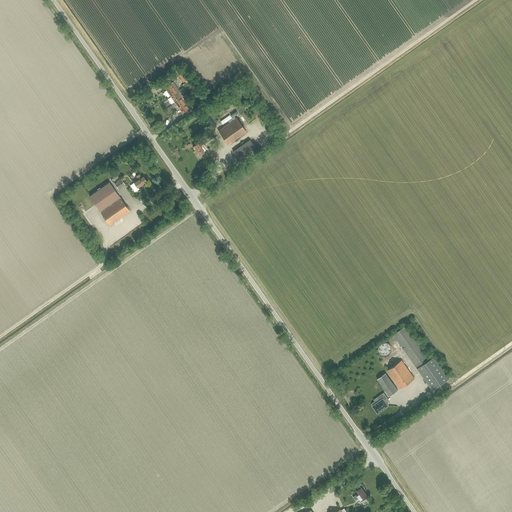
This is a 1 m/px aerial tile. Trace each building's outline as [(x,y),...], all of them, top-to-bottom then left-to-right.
[(182,73),(178,76),(183,82),(187,79),(182,73)] [(179,91),(176,87),(173,82),(170,83),(164,88),(166,90),(166,91),(170,96),(179,91)] [(195,82),(191,84),(195,91),(199,88),(195,82)] [(183,96),(179,91),(170,96),(175,102),(183,96)] [(183,96),(175,102),(182,113),(188,108),(185,104),(183,100),(187,97),(186,95),(183,96)] [(236,118),(218,131),(228,145),(246,132),(236,118)] [(240,162),(242,160),(257,150),(250,139),(233,151),(240,162)] [(198,143),(193,146),(199,155),(204,152),(201,147),(204,145),(202,142),(199,144),(198,143)] [(137,188),(146,181),(143,176),(141,177),(139,174),(136,176),(138,179),(134,183),(137,188)] [(121,179),(114,184),(118,189),(124,184),(121,179)] [(134,190),(137,188),(133,181),(129,184),(134,190)] [(100,211),(110,225),(129,211),(120,197),(109,182),(89,196),(100,211)] [(428,360),(405,326),(393,335),(417,368),(432,390),(449,378),(434,356),(428,360)] [(391,350),(391,349),(391,348),(391,347),(390,346),(390,345),(389,345),(389,344),(388,344),(388,343),(387,343),(386,343),(385,343),(384,343),(383,343),(382,343),(381,343),(381,344),(380,344),(380,345),(379,345),(379,346),(378,346),(378,347),(378,348),(378,349),(378,350),(378,351),(378,352),(378,353),(379,353),(379,354),(380,354),(380,355),(381,355),(382,356),(383,356),(384,356),(385,356),(386,356),(387,356),(388,355),(389,355),(389,354),(390,354),(390,353),(391,352),(391,351),(391,350)] [(400,389),(414,379),(401,361),(387,371),(400,389)] [(389,396),(398,390),(385,373),(377,379),(389,396)] [(373,405),(372,406),(377,413),(388,406),(384,400),(387,398),(383,393),(378,397),(380,400),(376,403),(375,402),(372,404),(373,405)] [(360,501),(367,497),(361,487),(356,491),(358,494),(353,497),(355,500),(358,498),(360,501)]
